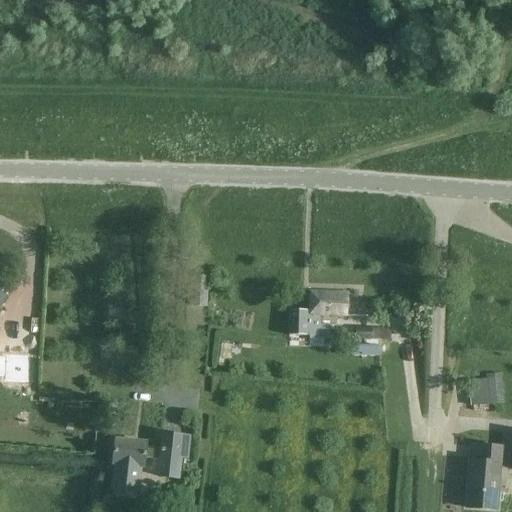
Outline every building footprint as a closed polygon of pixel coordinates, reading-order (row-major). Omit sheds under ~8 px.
[(185,325),(205,326),(207,306),(209,277),(192,276),(188,305),(186,305),(185,325)] [(310,330),(319,330),(320,315),(345,316),(346,293),(309,292),(309,314),(310,314),(310,330)] [(390,329),(355,327),(354,339),(389,341),(390,329)] [(309,346),(303,369),(329,376),(335,353),(309,346)] [(0,357),(0,374),(4,374),(3,388),(8,388),(7,412),(25,413),(26,389),(32,390),(34,353),(5,352),(5,358),(0,357)] [(489,403),(487,378),(468,380),(470,405),(489,403)] [(110,491),(139,494),(141,468),(143,468),(144,459),(157,460),(155,479),(179,481),(181,459),(188,460),(190,436),(161,432),(159,448),(145,447),(146,443),(114,439),(111,465),(113,465),(110,491)] [(465,509),(496,511),(501,447),(474,445),(473,461),(469,460),(465,509)]
